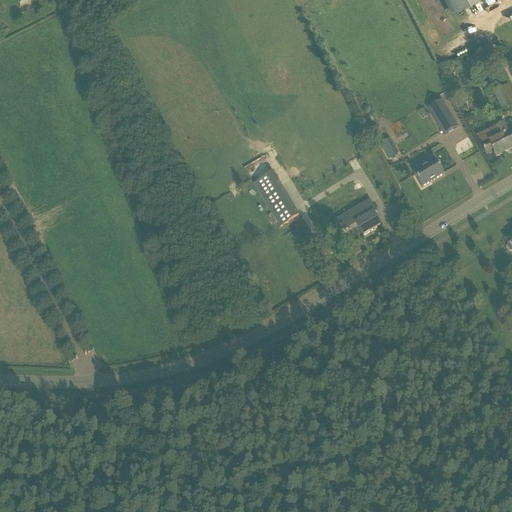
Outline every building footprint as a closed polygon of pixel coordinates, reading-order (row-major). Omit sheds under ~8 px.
[(446,0),(452,9),(470,0),(446,0)] [(493,86),(490,80),(482,83),(484,90),(493,86)] [(504,111),(511,107),(502,89),(501,90),(494,93),(504,111)] [(443,102),(429,109),(443,136),(457,129),(443,102)] [(501,137),(482,147),(487,156),(494,153),(496,157),(506,152),(506,151),(509,150),(509,151),(511,149),(511,131),(508,133),(504,125),(497,129),(501,137)] [(396,151),(390,139),(380,145),(387,156),(396,151)] [(431,155),(425,159),(429,165),(413,175),(422,188),(444,175),(435,161),(431,155)] [(273,173),(254,185),(280,228),(293,220),(295,219),(299,217),(273,173)] [(374,210),(369,203),(341,221),(347,231),(357,225),(364,237),(381,227),(373,215),(372,216),(370,213),(374,210)]
